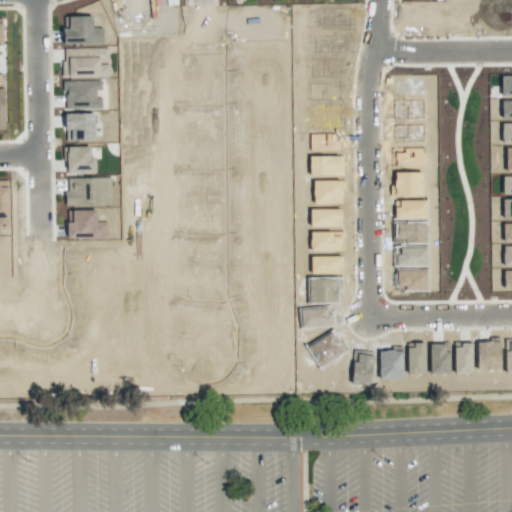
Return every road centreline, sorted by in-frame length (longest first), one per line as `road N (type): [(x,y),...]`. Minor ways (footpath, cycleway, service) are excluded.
road 1 (residential): [(511,426),(311,437),(0,435)]
road 2 (residential): [(383,0),(370,136),(371,288),(380,309),(406,314),(511,314)]
road 3 (residential): [(33,0),(43,310),(40,319),(0,317)]
road 4 (residential): [(207,352),(205,0)]
road 5 (residential): [(511,51),(379,51)]
